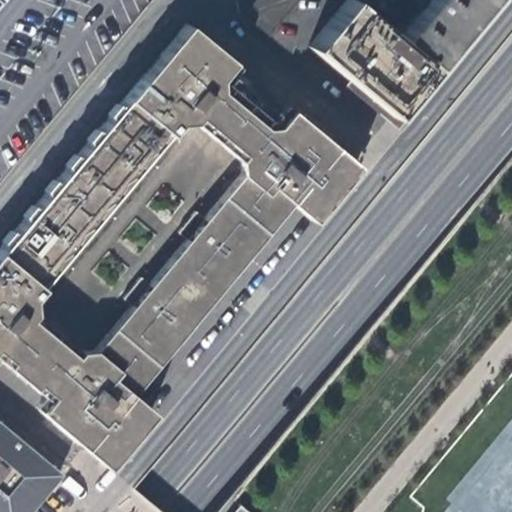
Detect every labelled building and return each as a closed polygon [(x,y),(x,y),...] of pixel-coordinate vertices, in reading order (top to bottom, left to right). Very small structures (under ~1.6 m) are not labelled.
[(351,0),(338,16),(419,83),(427,74),(467,26),(489,0),(433,0),(400,40),(351,0)] [(401,106),(419,83),(338,16),(311,49),(391,117),(401,106)] [(0,350),(0,354),(8,361),(4,365),(8,368),(30,386),(35,383),(49,395),(37,409),(98,461),(104,466),(150,411),(144,406),(130,394),(155,364),(189,323),(287,202),(310,221),(355,168),(350,163),(287,109),(275,125),(262,125),(219,90),(219,77),(232,62),(202,37),(187,25),(125,99),(167,132),(177,121),(192,121),(197,116),(239,154),(234,159),(237,172),(92,349),(77,350),(72,354),(28,317),(0,350)] [(62,252),(167,132),(125,99),(25,221),(0,251),(0,350),(28,317),(32,312),(30,298),(40,286),(36,282),(62,252)] [(0,511),(29,511),(52,484),(61,474),(0,423),(0,511)]
